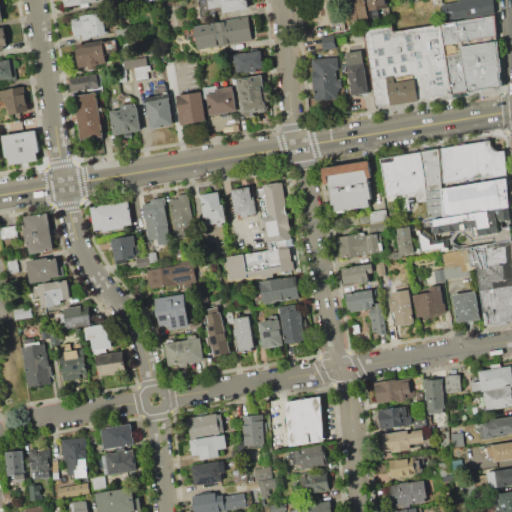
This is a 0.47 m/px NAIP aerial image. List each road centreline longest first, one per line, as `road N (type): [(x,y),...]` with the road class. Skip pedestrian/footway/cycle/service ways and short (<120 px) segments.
road 1 (primary): [(64,184),(298,146)]
road 2 (residential): [(298,146),(342,369)]
road 3 (residential): [(64,184),(77,239),(137,329),(152,388)]
road 4 (primary): [(298,146),(511,110)]
road 5 (residential): [(34,0),(64,184)]
road 6 (residential): [(342,369),(511,340)]
road 7 (residential): [(164,397),(310,373)]
road 8 (residential): [(280,0),(298,146)]
